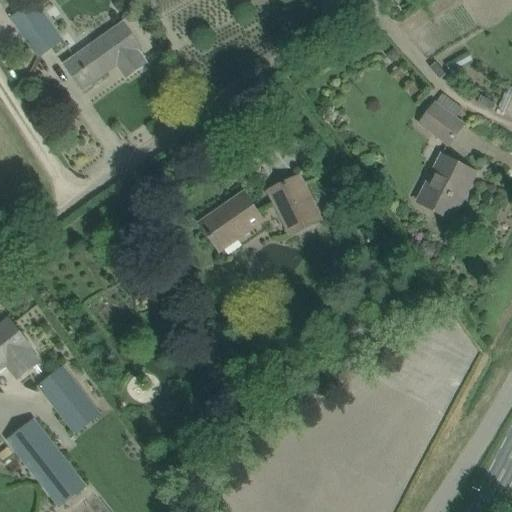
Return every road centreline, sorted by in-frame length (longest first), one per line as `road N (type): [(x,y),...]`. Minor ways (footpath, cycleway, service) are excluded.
road 1 (unclassified): [(0,276),(80,210),(393,0)]
road 2 (unclassified): [(511,378),(436,511)]
road 3 (track): [(0,85),(80,210)]
